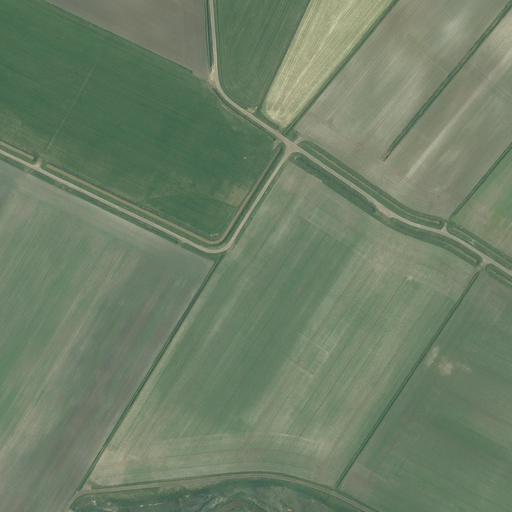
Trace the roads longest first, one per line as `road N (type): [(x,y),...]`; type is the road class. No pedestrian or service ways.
road 1 (unclassified): [(292,144),(229,244),(214,251),(0,151)]
road 2 (track): [(369,511),(301,482),(255,475),(82,492),(65,511)]
road 3 (track): [(82,492),(229,244)]
road 4 (unclassified): [(292,144),(402,219),(451,236),(511,274)]
road 5 (unclassified): [(292,144),(223,95),(210,0)]
